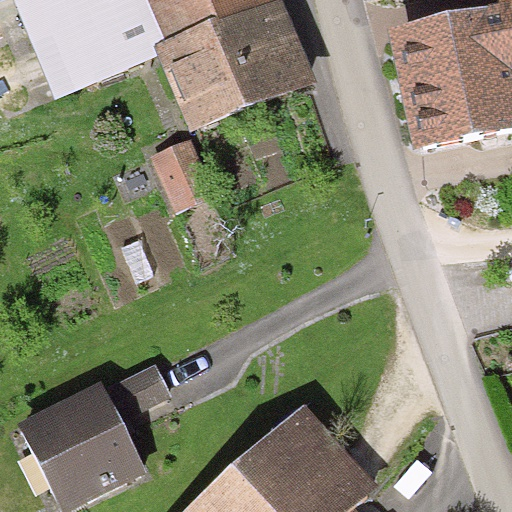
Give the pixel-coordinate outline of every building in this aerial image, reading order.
[(192,131),(320,81),(285,0),(15,0),(57,100),(161,55),(192,131)] [(390,26),(415,149),(511,129),(511,0),(501,0),(502,3),(390,26)] [(193,140),(153,157),(177,213),(216,196),(193,140)] [(107,390),(124,422),(173,399),(158,366),(107,390)] [(19,424),(64,511),(71,511),(150,473),(124,422),(107,390),(103,382),(19,424)] [(186,511),(348,511),(356,506),(379,485),(306,404),(186,511)]
